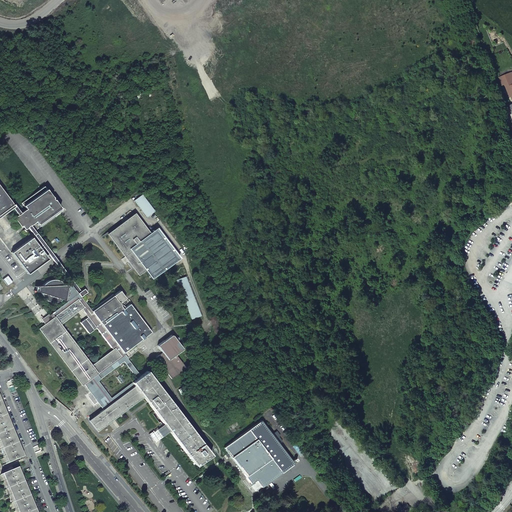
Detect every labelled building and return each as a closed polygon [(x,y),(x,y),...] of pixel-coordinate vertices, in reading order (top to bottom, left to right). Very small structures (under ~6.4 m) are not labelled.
[(511,73),(500,78),(503,85),(506,84),(511,97),(511,96),(511,73)] [(15,214),(9,218),(16,227),(18,226),(21,229),(25,226),(27,225),(31,230),(57,208),(50,199),(49,199),(48,198),(49,197),(40,186),(18,205),(22,209),(17,213),(15,214)] [(154,211),(141,194),(134,200),(146,217),(154,211)] [(8,203),(7,204),(15,214),(17,213),(8,203)] [(145,270),(152,279),(179,258),(156,227),(149,233),(134,214),(115,228),(108,234),(125,256),(129,262),(139,275),(145,270)] [(25,226),(64,275),(67,272),(31,230),(27,225),(25,226)] [(4,251),(20,272),(40,257),(24,235),(8,248),(4,251)] [(64,275),(72,285),(78,293),(81,297),(87,292),(86,291),(84,288),(81,291),(67,272),(64,275)] [(9,276),(3,279),(8,286),(13,282),(9,276)] [(176,280),(192,319),(201,315),(185,276),(176,280)] [(68,301),(78,293),(72,285),(65,284),(61,281),(59,280),(56,279),(54,279),(52,279),(50,279),(47,281),(44,282),(42,284),(41,285),(34,285),(34,286),(35,286),(35,290),(33,290),(33,291),(40,292),(41,293),(41,294),(44,297),(46,300),(49,301),(51,302),(52,302),(54,302),(57,302),(59,302),(63,301),(62,300),(62,299),(68,301)] [(113,295),(92,311),(102,325),(125,308),(122,304),(127,301),(120,290),(114,294),(115,295),(113,296),(113,295)] [(123,353),(102,325),(92,311),(81,297),(78,293),(68,301),(61,306),(45,318),(43,320),(46,324),(39,329),(82,385),(83,384),(118,357),(123,353)] [(102,325),(123,353),(151,332),(130,304),(102,325)] [(156,358),(172,379),(186,368),(175,354),(182,349),(171,335),(157,346),(162,352),(156,358)] [(102,409),(103,410),(134,386),(131,382),(111,398),(98,380),(123,361),(136,378),(140,375),(127,358),(123,353),(118,357),(83,384),(95,398),(102,409)] [(147,403),(196,466),(211,454),(146,370),(140,375),(136,378),(131,382),(134,386),(142,396),(147,403)] [(96,429),(97,431),(111,420),(142,396),(134,386),(103,410),(89,420),(96,429)] [(0,402),(0,448),(6,463),(22,457),(13,433),(3,410),(0,402)] [(224,447),(251,483),(256,480),(262,487),(293,463),(260,420),(224,447)] [(15,511),(34,511),(28,496),(17,468),(0,474),(15,511)]
